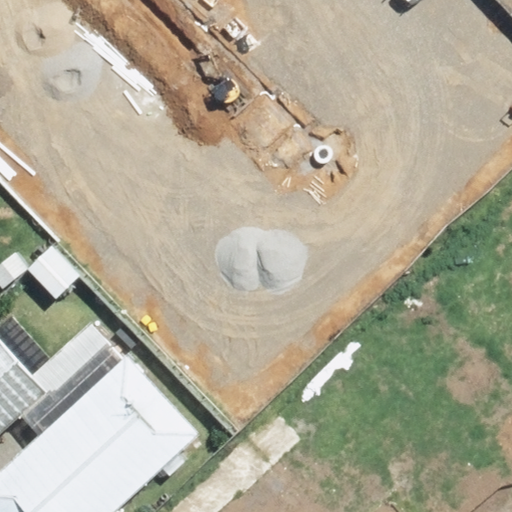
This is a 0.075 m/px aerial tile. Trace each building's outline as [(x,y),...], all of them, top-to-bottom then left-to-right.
[(74,0),(0,0),(0,162),(233,397),(353,280),(74,0)] [(511,86),(426,0),(190,0),(409,220),(511,118),(511,86)] [(0,309),(12,299),(0,285),(0,309)] [(2,324),(0,326),(0,435),(56,385),(2,324)] [(140,354),(0,476),(0,507),(4,511),(119,511),(210,433),(140,354)] [(300,511),(262,471),(218,511),(300,511)]
